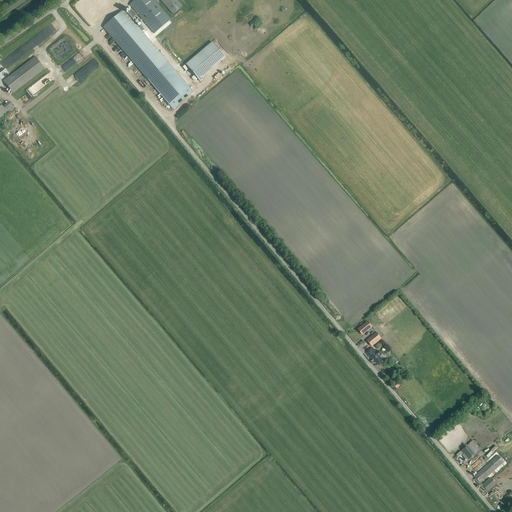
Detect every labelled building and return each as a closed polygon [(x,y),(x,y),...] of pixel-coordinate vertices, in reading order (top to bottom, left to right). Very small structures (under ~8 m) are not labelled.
[(136,0),(130,5),(150,30),(154,34),(170,20),(153,0),(160,0),(172,15),(182,7),(176,0),(136,0)] [(124,10),(103,27),(173,110),(194,92),(124,10)] [(132,19),(136,16),(131,10),(127,14),(132,19)] [(202,77),(221,61),(222,62),(226,59),(212,42),(185,65),(199,82),(203,78),(202,77)] [(21,50),(6,59),(10,65),(24,56),(21,50)] [(13,94),(44,69),(35,57),(3,81),(13,94)] [(33,97),(46,87),(41,80),(28,90),(33,97)] [(2,107),(0,104),(0,118),(14,108),(9,102),(2,107)] [(367,322),(358,330),(362,335),(371,327),(367,322)] [(372,347),(377,343),(382,339),(376,333),(366,341),(372,347)] [(376,352),(373,348),(366,353),(372,361),(371,362),(372,363),(373,364),(374,364),(376,366),(378,365),(379,367),(383,363),(382,362),(383,361),(380,357),(382,355),(378,350),(376,352)] [(468,445),(476,454),(481,450),(473,441),(468,445)] [(476,454),(468,445),(461,451),(464,454),(469,460),(476,454)] [(480,483),(504,462),(498,456),(474,477),(480,483)] [(488,492),(496,485),(490,478),(482,485),(488,492)]
